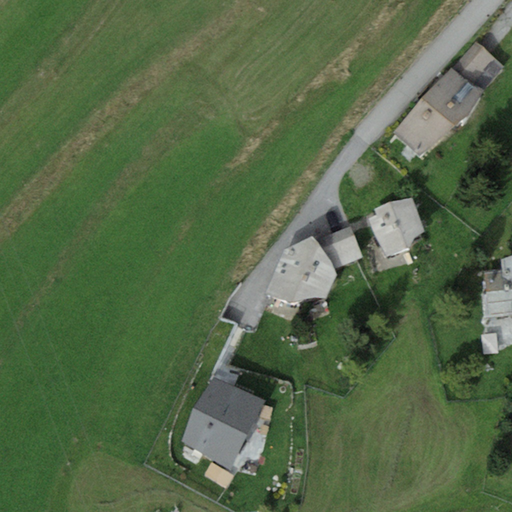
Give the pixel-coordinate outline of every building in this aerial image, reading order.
[(452,75),(433,97),(470,131),(485,101),(472,90),(495,65),(475,46),(450,74),(452,75)] [(420,161),(470,131),(433,97),(393,138),(420,161)] [(376,219),(369,223),(385,265),(410,260),(415,249),(426,244),(413,205),(374,214),(376,219)] [(284,258),(266,303),(291,316),(326,313),(337,285),(333,275),(362,262),(349,231),(284,258)] [(511,264),(500,265),(501,275),(483,276),(489,324),(511,321),(511,264)] [(264,412),(215,387),(181,452),(230,477),(264,412)]
